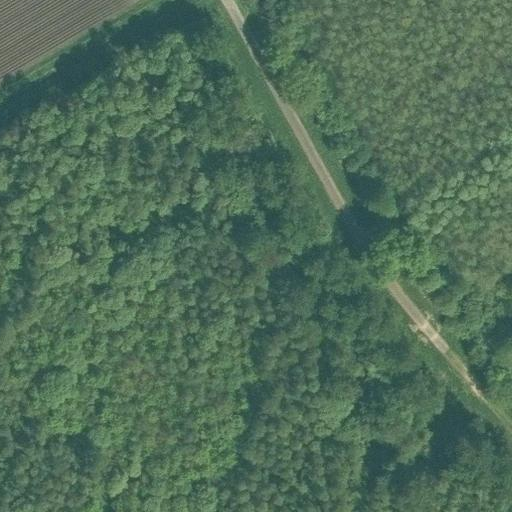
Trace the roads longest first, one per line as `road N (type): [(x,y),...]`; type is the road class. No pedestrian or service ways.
road 1 (unclassified): [(456,365),(357,231),(229,0)]
road 2 (track): [(201,0),(0,111)]
